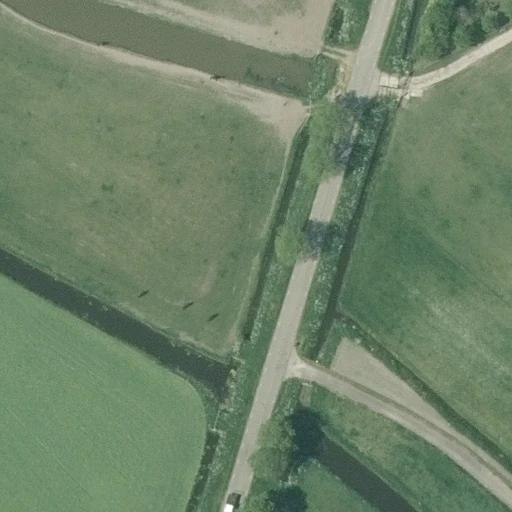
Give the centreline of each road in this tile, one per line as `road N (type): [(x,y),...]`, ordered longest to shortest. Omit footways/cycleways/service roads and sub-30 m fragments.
road 1 (tertiary): [(233,511),(387,0)]
road 2 (track): [(363,79),(417,87),(511,39)]
